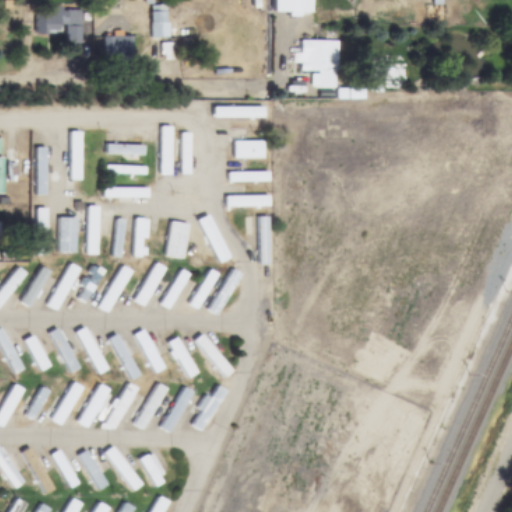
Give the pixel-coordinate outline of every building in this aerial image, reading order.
[(57,26),(78,26),(78,8),(34,8),(34,34),(57,34),(57,26)] [(130,55),(130,37),(102,37),(102,55),(130,55)] [(334,40),(298,40),(298,72),(316,72),(316,88),(334,88),(334,40)] [(210,119),(261,119),(261,107),(210,107),(210,119)] [(158,175),(168,175),(168,127),(158,127),(158,175)] [(77,133),(67,133),(67,181),(77,181),(77,133)] [(187,134),(179,134),(179,174),(187,174),(187,134)] [(261,141),(231,141),(231,160),(261,160),(261,141)] [(104,155),(141,155),(141,146),(104,146),(104,155)] [(44,148),(33,148),(33,196),(44,196),(44,148)] [(266,173),(226,173),(226,182),(266,182),(266,173)] [(144,189),(100,189),(100,197),(144,197),(144,189)] [(266,207),(266,196),(223,196),(223,207),(266,207)] [(96,207),(85,207),(85,255),(96,255),(96,207)] [(34,256),(44,256),(44,209),(34,209),(34,256)] [(266,216),(256,216),(256,264),(266,264),(266,216)] [(56,218),(56,253),(73,253),(73,218),(56,218)] [(111,257),(120,257),(120,219),(111,219),(111,257)] [(132,257),(141,257),(141,219),(132,219),(132,257)] [(161,256),(179,260),(186,225),(168,221),(161,256)] [(189,262),(197,264),(204,236),(196,234),(189,262)] [(162,268),(153,263),(131,301),(141,306),(162,268)] [(52,310),(77,270),(69,264),(43,304),(52,310)] [(98,269),(87,265),(75,299),(87,303),(98,269)] [(94,307),(104,313),(129,271),(120,266),(94,307)] [(47,271),(38,267),(19,304),(28,309),(47,271)] [(0,303),(24,274),(16,268),(0,287),(0,303)] [(187,275),(180,270),(157,304),(164,309),(187,275)] [(215,274),(207,270),(187,304),(194,308),(215,274)] [(205,310),(214,316),(239,275),(230,270),(205,310)] [(93,374),(102,370),(83,327),(74,331),(93,374)] [(131,335),(151,373),(161,368),(140,330),(131,335)] [(19,370),(0,332),(0,354),(10,374),(19,370)] [(104,339),(128,380),(137,375),(113,334),(104,339)] [(52,339),(71,374),(78,370),(59,335),(52,339)] [(223,377),(230,370),(197,335),(190,342),(223,377)] [(21,341),(37,371),(46,366),(30,336),(21,341)] [(194,372),(173,338),(164,344),(185,378),(194,372)] [(57,426),(80,388),(71,382),(48,420),(57,426)] [(110,431),(135,389),(125,383),(100,425),(110,431)] [(0,428),(20,389),(10,384),(0,405),(0,428)] [(72,420),(81,427),(108,392),(99,385),(72,420)] [(129,422),(138,429),(166,391),(157,385),(129,422)] [(197,432),(224,393),(214,386),(187,425),(197,432)] [(47,391),(39,387),(22,416),(30,421),(47,391)] [(190,393),(182,388),(157,428),(165,434),(190,393)] [(50,490),(28,447),(19,452),(41,495),(50,490)] [(138,485),(110,447),(101,453),(129,492),(138,485)] [(47,457),(69,488),(76,482),(54,451),(47,457)] [(20,483),(0,453),(0,474),(11,490),(20,483)] [(81,462),(97,492),(105,488),(89,458),(81,462)]
